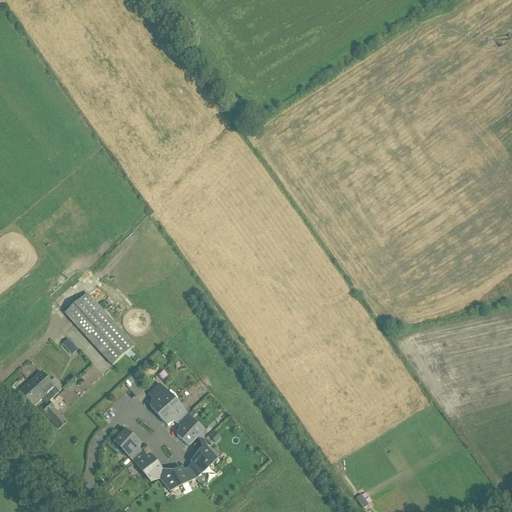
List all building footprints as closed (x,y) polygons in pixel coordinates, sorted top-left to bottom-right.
[(66,313),(112,367),(135,346),(89,293),(66,313)] [(62,346),(72,356),(78,350),(69,340),(62,346)] [(26,401),(48,381),(41,373),(19,394),(26,401)] [(33,409),(42,401),(46,406),(48,404),(59,393),(48,381),(26,401),(33,409)] [(159,418),(175,403),(159,386),(150,395),(156,402),(150,408),(159,418)] [(175,421),(179,426),(188,418),(175,403),(159,418),(168,427),(175,421)] [(46,406),(40,411),(58,430),(66,423),(61,417),(48,404),(46,406)] [(188,418),(179,426),(183,431),(177,437),(189,448),(203,432),(192,422),(188,418)] [(134,462),(142,455),(137,450),(140,446),(125,432),(115,444),(130,458),(134,462)] [(216,444),(221,439),(215,433),(210,438),(216,444)] [(194,466),(189,469),(196,480),(218,460),(207,449),(192,463),(194,466)] [(142,455),(134,462),(137,466),(151,483),(161,475),(162,474),(163,474),(150,457),(146,460),(142,455)] [(182,470),(163,480),(170,493),(196,480),(189,469),(183,473),(182,470)]
